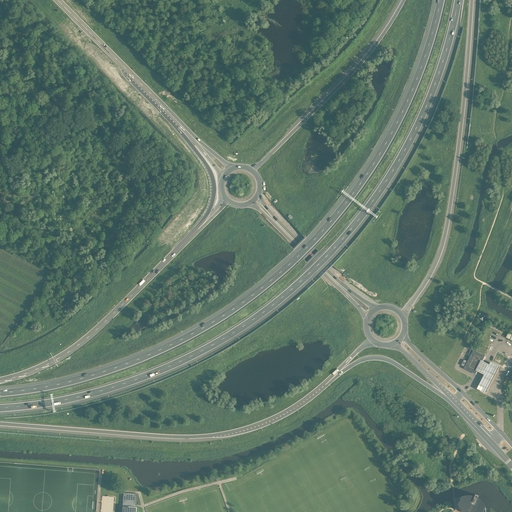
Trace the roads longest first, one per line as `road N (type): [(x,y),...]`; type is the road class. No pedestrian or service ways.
road 1 (motorway): [(0,407),(79,396),(157,370),(212,347),(272,305),(335,247),(392,171),(442,62),(458,0)]
road 2 (motorway): [(440,0),(425,56),(375,162),(295,258),(256,292),(150,354),(80,378),(0,392)]
road 3 (motorway): [(0,423),(216,434),(283,412),(335,372)]
road 4 (motorway): [(401,316),(445,231),(471,0)]
road 5 (motorway): [(204,222),(73,348),(0,379)]
road 6 (motorway): [(404,0),(364,57),(252,169)]
road 7 (tertiary): [(180,126),(56,0)]
road 8 (primary): [(371,313),(254,201)]
road 9 (primary): [(511,445),(402,336)]
road 10 (motorway): [(335,372),(380,357),(452,398)]
